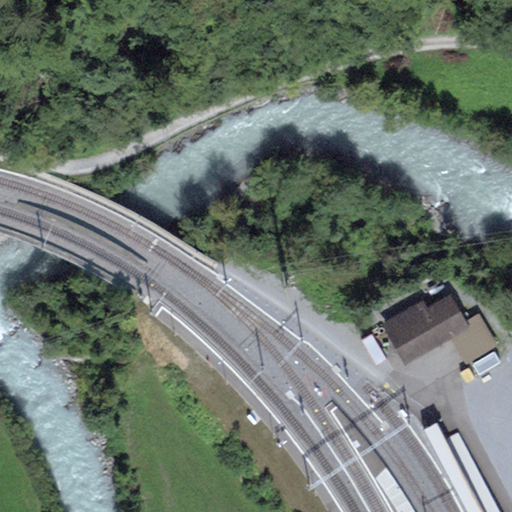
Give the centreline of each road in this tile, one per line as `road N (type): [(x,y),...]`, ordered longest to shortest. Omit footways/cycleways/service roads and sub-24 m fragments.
road 1 (track): [(34,166),(93,166),(120,157),(235,98),(375,51),(511,48)]
road 2 (track): [(211,263),(349,343)]
